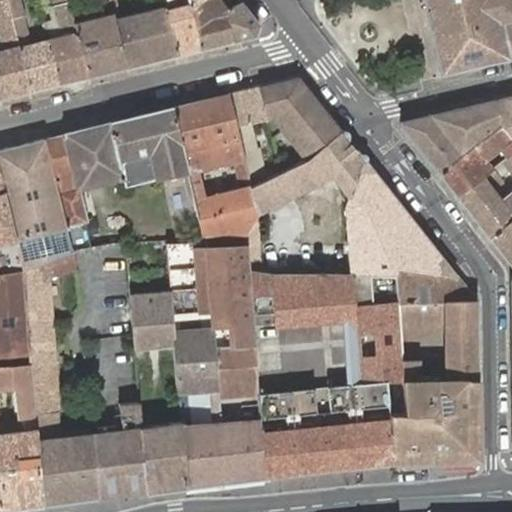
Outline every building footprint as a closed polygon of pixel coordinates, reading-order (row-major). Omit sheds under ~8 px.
[(0,0),(0,23),(2,31),(0,31),(0,43),(2,51),(0,51),(0,97),(0,98),(30,91),(6,0),(0,0)] [(20,0),(6,0),(30,91),(58,84),(47,40),(28,45),(20,16),(24,15),(20,0)] [(47,40),(58,84),(88,77),(72,15),(67,0),(52,0),(58,23),(44,26),(47,40)] [(190,10),(187,0),(176,0),(178,5),(165,9),(177,55),(200,49),(190,10)] [(203,0),(187,0),(190,10),(203,0)] [(241,4),(238,0),(203,0),(190,10),(200,49),(200,50),(255,36),(258,25),(241,4)] [(511,0),(423,0),(440,73),(511,55),(511,0)] [(164,6),(113,18),(126,67),(177,55),(165,9),(164,6)] [(82,12),(72,15),(88,77),(126,67),(113,18),(112,13),(84,20),(82,12)] [(262,84),(254,87),(255,89),(259,92),(266,118),(272,117),(306,160),(342,131),(298,76),(262,84)] [(254,87),(227,93),(235,126),(243,160),(249,185),(250,187),(262,181),(248,123),(266,118),(259,92),(255,89),(254,87)] [(250,187),(249,185),(243,160),(235,126),(227,93),(172,107),(187,170),(188,174),(193,198),(194,200),(202,234),(246,233),(257,214),(250,187)] [(511,96),(494,101),(501,124),(501,126),(511,139),(511,96)] [(400,124),(439,173),(501,124),(494,101),(473,106),(437,114),(400,122),(400,124)] [(55,136),(44,138),(65,227),(85,223),(87,222),(78,188),(122,177),(124,185),(156,178),(171,174),(172,178),(183,176),(189,201),(194,200),(193,198),(188,174),(187,170),(172,107),(64,133),(55,136)] [(501,124),(439,173),(457,196),(493,168),(487,161),(499,150),(505,158),(511,152),(511,139),(501,126),(501,124)] [(331,175),(344,134),(342,131),(306,160),(279,173),(262,181),(250,187),(257,214),(298,192),(300,191),(329,177),(331,175)] [(354,180),(361,156),(344,134),(331,175),(329,177),(348,200),(349,193),(354,180)] [(0,149),(0,177),(22,268),(46,260),(73,251),(80,249),(85,248),(90,247),(88,237),(85,223),(65,227),(44,138),(0,149)] [(511,152),(505,158),(502,160),(511,173),(511,152)] [(351,274),(396,273),(395,267),(452,270),(431,243),(412,220),(361,156),(354,180),(366,193),(356,201),(349,193),(348,200),(346,206),(351,274)] [(457,196),(489,237),(511,218),(511,197),(511,196),(503,202),(489,185),(508,170),(501,161),(493,168),(457,196)] [(0,354),(29,352),(23,271),(22,268),(0,177),(0,354)] [(366,193),(354,180),(349,193),(356,201),(366,193)] [(511,279),(511,218),(489,237),(511,265),(511,279)] [(179,421),(185,487),(226,482),(263,477),(259,428),(257,396),(251,326),(250,316),(246,270),(244,245),(245,241),(233,240),(166,243),(169,290),(173,345),(175,367),(176,382),(176,385),(179,421)] [(29,352),(30,365),(35,429),(36,440),(41,505),(85,500),(97,498),(91,433),(81,434),(75,435),(74,428),(66,429),(66,436),(60,437),(48,277),(76,270),(73,251),(46,260),(22,268),(23,271),(29,352)] [(396,273),(397,302),(444,301),(476,300),(452,270),(395,267),(396,273)] [(300,274),(270,274),(273,314),(353,307),(353,317),(359,386),(307,390),(310,429),(312,472),(314,472),(343,468),(393,463),(389,414),(404,413),(402,382),(401,358),(399,337),(397,302),(396,273),(351,274),(300,274)] [(173,345),(169,290),(139,292),(130,293),(134,348),(173,345)] [(445,381),(478,381),(477,341),(476,300),(444,301),(445,328),(445,348),(445,381)] [(444,301),(397,302),(399,337),(412,336),(429,328),(445,328),(444,301)] [(273,314),(250,316),(251,326),(353,317),(353,307),(273,314)] [(132,356),(131,335),(87,337),(88,358),(132,356)] [(401,358),(402,382),(410,382),(415,382),(414,358),(401,358)] [(30,365),(0,367),(0,387),(17,387),(19,415),(23,430),(0,433),(0,495),(1,510),(41,505),(36,440),(35,429),(30,365)] [(410,382),(402,382),(404,413),(389,414),(393,463),(440,462),(477,461),(479,459),(478,381),(445,381),(415,382),(410,382)] [(259,428),(263,477),(312,472),(310,429),(307,390),(257,396),(259,428)] [(121,429),(91,433),(97,498),(145,492),(140,426),(138,401),(118,403),(121,429)] [(140,426),(145,492),(185,487),(179,421),(171,422),(140,426)]
